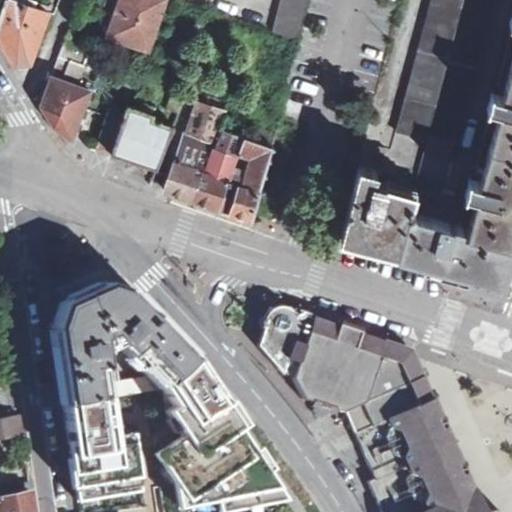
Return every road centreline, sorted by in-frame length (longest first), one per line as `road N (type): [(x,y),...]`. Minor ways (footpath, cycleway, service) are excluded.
road 1 (residential): [(23,178),(16,217),(51,511)]
road 2 (tertiary): [(250,255),(511,350)]
road 3 (tertiary): [(339,511),(319,474),(209,342)]
road 4 (tertiary): [(209,342),(81,196)]
road 5 (tertiary): [(81,196),(250,255)]
road 6 (residential): [(0,88),(81,196)]
